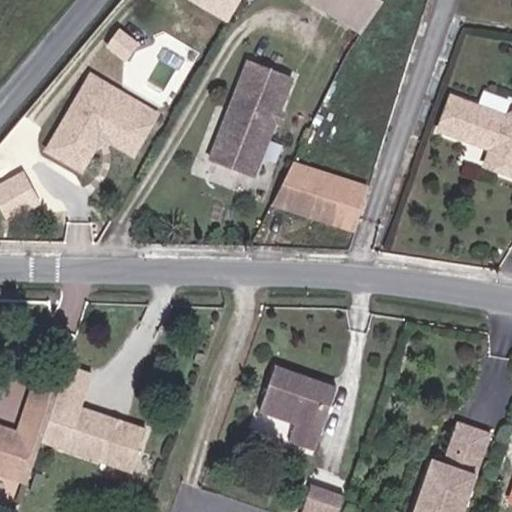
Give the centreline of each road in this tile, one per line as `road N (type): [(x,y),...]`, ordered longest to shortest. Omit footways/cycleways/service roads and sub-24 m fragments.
road 1 (tertiary): [(0,267),(342,277),(511,298)]
road 2 (unclassified): [(94,0),(0,110)]
